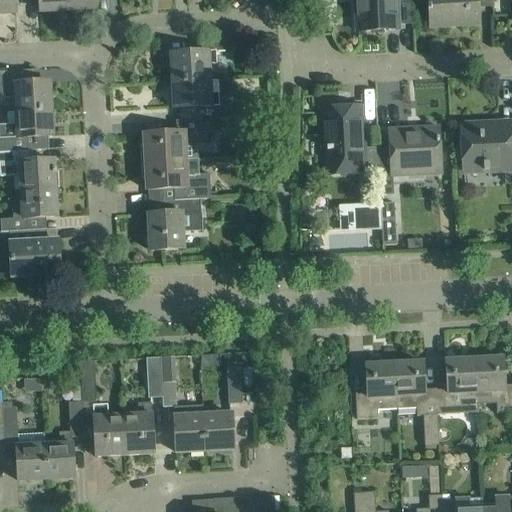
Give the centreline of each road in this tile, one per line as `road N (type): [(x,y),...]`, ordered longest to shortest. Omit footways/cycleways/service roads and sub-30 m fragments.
road 1 (residential): [(511,292),(107,313)]
road 2 (residential): [(107,313),(91,54)]
road 3 (residential): [(285,71),(511,61)]
road 4 (residential): [(91,54),(139,29),(282,23)]
road 5 (residential): [(138,499),(293,469)]
